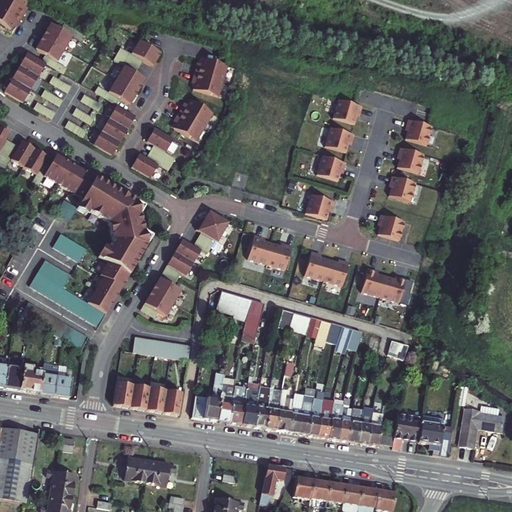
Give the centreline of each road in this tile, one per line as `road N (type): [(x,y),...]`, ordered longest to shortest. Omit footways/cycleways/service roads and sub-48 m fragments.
road 1 (residential): [(93,421),(102,360),(186,211)]
road 2 (residential): [(186,211),(212,201),(347,240)]
road 3 (residential): [(172,42),(160,101),(117,173)]
road 4 (residential): [(347,240),(387,103)]
road 5 (residential): [(117,173),(0,101)]
road 6 (residential): [(210,439),(339,459)]
